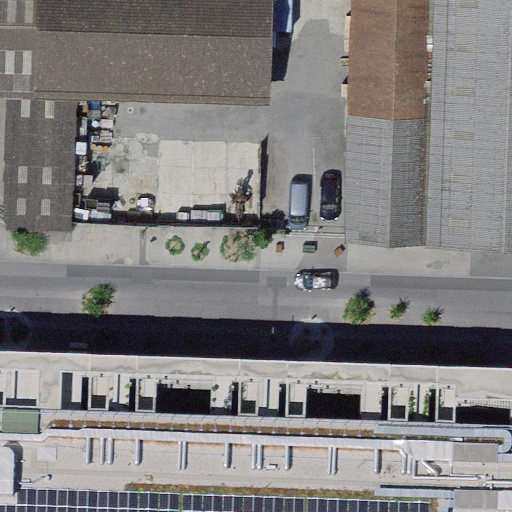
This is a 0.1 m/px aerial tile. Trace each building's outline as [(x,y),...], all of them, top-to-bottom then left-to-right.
[(0,0),(0,97),(12,97),(36,98),(38,0),(0,0)] [(38,0),(36,98),(80,99),(273,104),(275,0),(38,0)] [(354,0),(349,243),(431,245),(436,0),(354,0)] [(511,0),(436,0),(431,245),(511,247),(511,0)] [(36,98),(12,97),(9,230),(77,232),(78,226),(80,99),(36,98)] [(511,511),(511,393),(0,376),(0,511),(511,511)]
